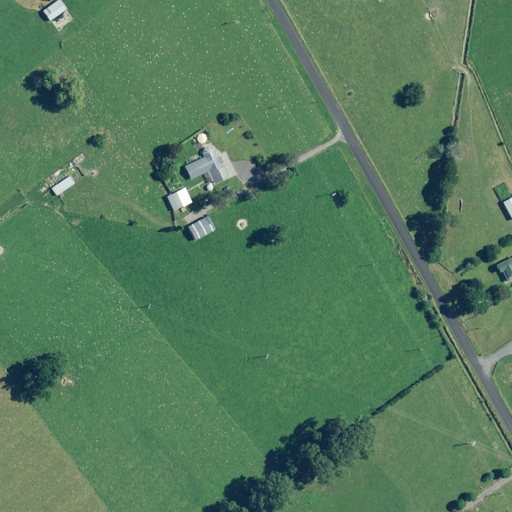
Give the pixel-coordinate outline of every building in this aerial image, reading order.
[(65,9),(58,0),(57,0),(42,11),(49,21),(65,9)] [(200,133),(197,135),(197,136),(196,137),(196,138),(196,139),(196,140),(197,141),(197,142),(198,142),(198,143),(199,143),(200,144),(201,144),(202,144),(203,143),(204,143),(205,142),(206,141),(206,140),(206,139),(206,138),(206,137),(206,136),(205,135),(204,134),(203,134),(202,133),(201,133),(200,133)] [(208,146),(202,149),(201,153),(203,158),(184,166),(190,180),(206,173),(210,182),(213,181),(214,183),(230,177),(221,156),(219,157),(216,151),(215,152),(214,148),(208,146)] [(68,187),(70,189),(73,187),(72,185),(74,183),(69,176),(51,189),(56,196),(57,195),(60,199),(64,196),(61,192),(68,187)] [(169,178),(163,181),(169,192),(175,188),(169,178)] [(173,210),(191,202),(185,188),(166,197),(173,210)] [(511,219),(511,196),(502,202),(511,220),(511,219)] [(212,230),(204,217),(187,226),(194,240),(212,230)] [(511,256),(495,266),(499,273),(501,272),(506,282),(511,278),(511,256)] [(68,374),(63,381),(71,386),(72,383),(75,385),(78,380),(68,374)]
